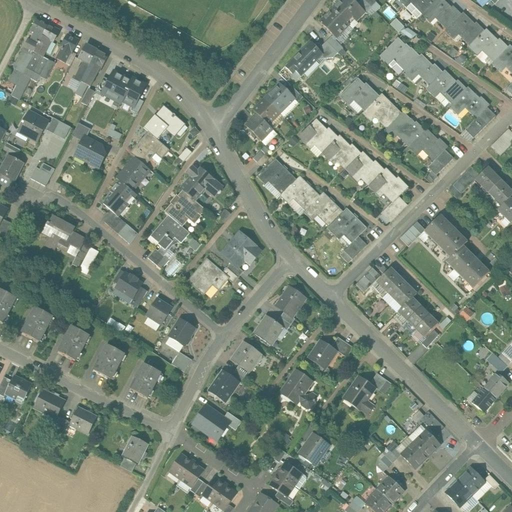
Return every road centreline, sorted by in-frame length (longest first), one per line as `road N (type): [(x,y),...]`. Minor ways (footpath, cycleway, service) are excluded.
road 1 (residential): [(328,296),(511,118)]
road 2 (residential): [(223,336),(86,219),(53,199),(24,197)]
road 3 (residential): [(33,5),(161,74),(212,131)]
road 4 (residential): [(328,296),(479,442)]
road 5 (residential): [(0,347),(171,437)]
road 6 (residential): [(212,131),(314,0)]
road 7 (residential): [(212,131),(294,260)]
road 8 (residential): [(171,437),(254,492),(239,511)]
road 9 (unknown): [(174,293),(248,197)]
